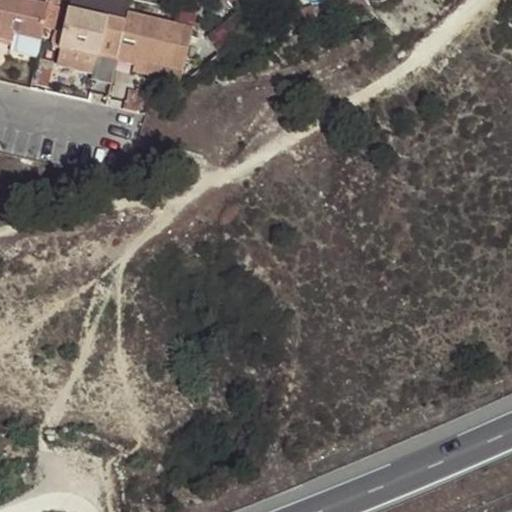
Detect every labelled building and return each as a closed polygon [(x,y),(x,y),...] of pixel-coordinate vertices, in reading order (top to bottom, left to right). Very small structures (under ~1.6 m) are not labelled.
[(9,52),(37,58),(48,5),(23,0),(0,0),(0,41),(11,43),(9,52)] [(228,0),(238,12),(247,7),(241,0),(228,0)] [(315,13),(314,6),(291,13),(294,19),(315,13)] [(118,59),(126,23),(67,10),(58,50),(60,50),(96,58),(98,58),(99,55),(118,59)] [(193,30),(127,15),(126,23),(118,59),(116,62),(135,66),(137,62),(184,72),(193,30)] [(96,58),(60,50),(56,64),(94,72),(96,58)] [(180,85),(184,72),(137,62),(135,66),(133,74),(180,85)]
